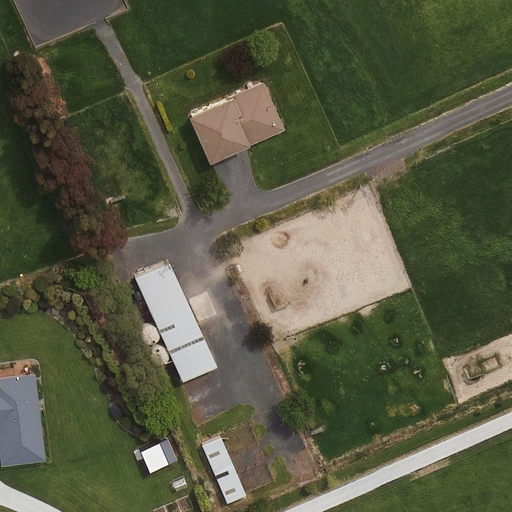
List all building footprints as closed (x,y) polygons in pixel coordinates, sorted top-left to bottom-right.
[(282,125),(261,78),(186,110),(205,155),(245,138),(246,141),(282,125)] [(213,361),(166,259),(133,274),(180,376),(213,361)] [(0,461),(42,457),(33,371),(0,374),(0,461)] [(176,456),(166,434),(154,439),(163,461),(176,456)] [(244,491),(219,434),(201,442),(226,499),(244,491)]
